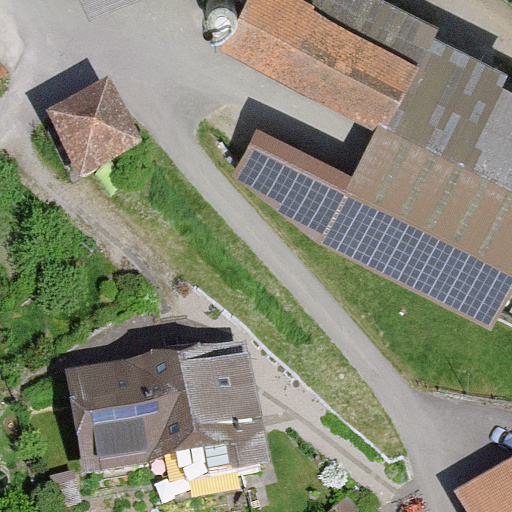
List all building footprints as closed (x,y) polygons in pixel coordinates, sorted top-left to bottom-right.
[(511,57),(511,54),(404,0),(246,0),(227,39),(376,114),(511,182),(511,78),(503,74),(511,57)] [(130,161),(105,98),(47,121),(73,184),(130,161)] [(511,280),(511,182),(376,114),(350,169),(253,123),(234,169),(317,239),(490,326),(511,280)] [(185,372),(76,388),(92,486),(200,469),(185,372)] [(511,511),(511,491),(479,510),(479,511),(511,511)]
